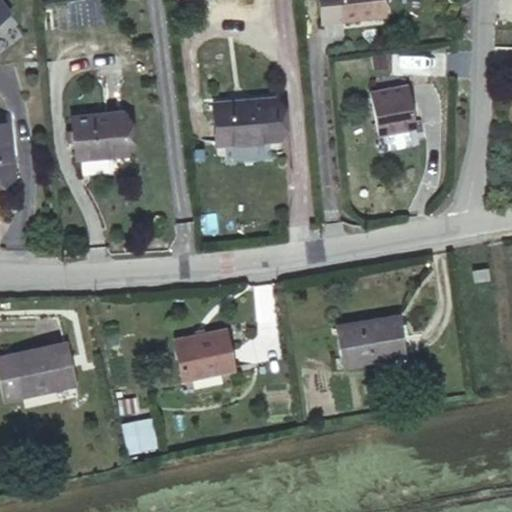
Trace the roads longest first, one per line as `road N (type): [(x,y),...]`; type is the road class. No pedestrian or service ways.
road 1 (residential): [(0,275),(260,260),(467,225)]
road 2 (residential): [(467,225),(484,0)]
